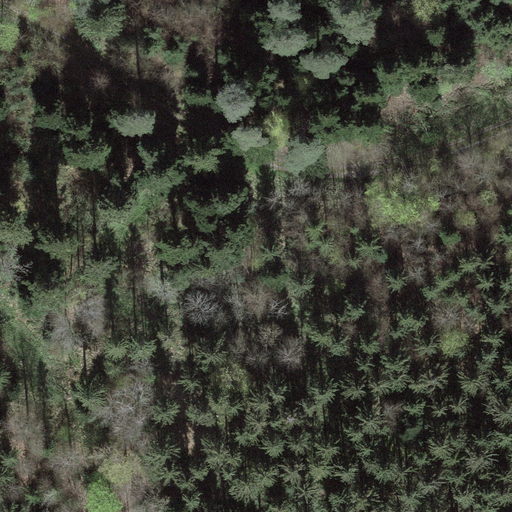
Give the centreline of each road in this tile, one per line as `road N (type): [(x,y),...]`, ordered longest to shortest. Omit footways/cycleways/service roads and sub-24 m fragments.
road 1 (track): [(511,128),(366,170),(308,166),(237,142),(160,94)]
road 2 (track): [(0,3),(160,94)]
